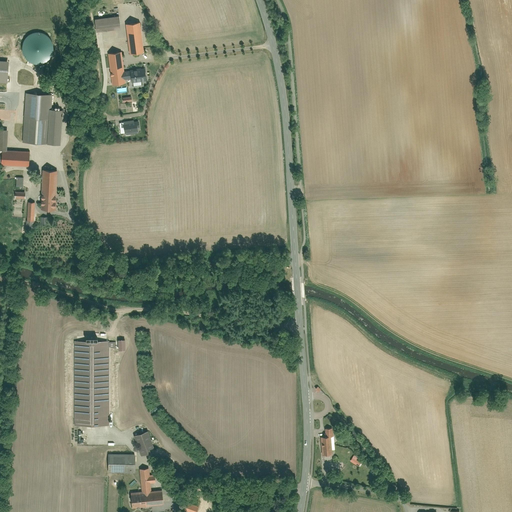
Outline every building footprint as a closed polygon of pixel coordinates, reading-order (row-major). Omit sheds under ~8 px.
[(93,18),(94,33),(120,30),(118,15),(93,18)] [(126,23),(130,54),(143,53),(139,22),(126,23)] [(36,63),(40,63),(44,62),(47,60),(50,58),(52,54),(53,50),(54,46),(53,42),(51,39),(48,36),(44,33),(40,32),(36,32),(32,33),(29,35),(26,38),(24,42),(22,46),(22,50),(23,54),(25,57),(28,60),(32,62),(36,63)] [(109,53),(112,84),(125,83),(125,80),(131,79),(131,83),(147,81),(145,67),(125,69),(123,52),(109,53)] [(25,93),(22,143),(60,145),(62,109),(51,109),(52,94),(25,93)] [(123,121),(124,134),(138,133),(137,127),(140,127),(139,121),(133,121),(133,120),(123,121)] [(0,151),(2,152),(1,165),(28,166),(29,152),(6,151),(7,130),(0,130),(0,151)] [(74,155),(75,153),(75,151),(75,149),(74,148),(72,147),(70,146),(69,146),(67,147),(66,149),(65,150),(65,152),(66,154),(67,155),(69,156),(70,156),(72,156),(74,155)] [(43,169),(41,209),(55,210),(57,170),(43,169)] [(108,342),(74,342),(74,426),(108,426),(108,342)] [(321,436),(322,455),(332,454),(330,436),(332,436),(332,428),(324,428),(325,436),(321,436)] [(148,431),(134,436),(141,456),(155,452),(148,431)] [(133,454),(107,454),(107,473),(133,473),(133,454)] [(354,455),(350,462),(358,466),(361,462),(355,459),(357,456),(354,455)] [(132,493),(133,508),(163,504),(162,490),(151,491),(151,483),(156,483),(155,474),(150,475),(149,468),(139,469),(142,492),(132,493)] [(133,488),(138,482),(134,479),(129,485),(133,488)] [(190,503),(186,502),(182,511),(195,511),(197,507),(189,505),(190,503)]
